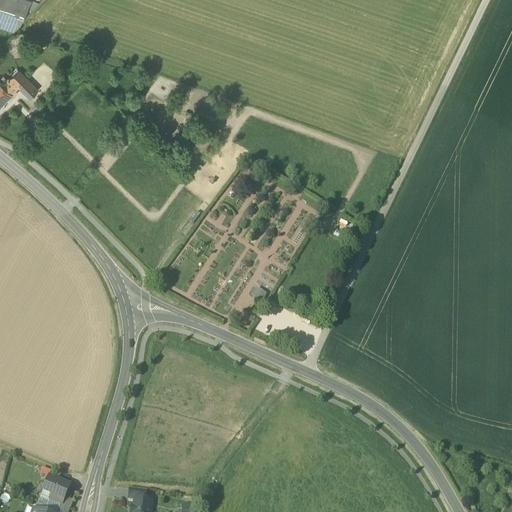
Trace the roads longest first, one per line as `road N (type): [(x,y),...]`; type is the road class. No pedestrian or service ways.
road 1 (secondary): [(458,511),(422,454),(374,406),(167,310),(125,308)]
road 2 (track): [(485,0),(319,343)]
road 3 (tertiary): [(86,511),(122,388),(125,308)]
road 4 (secondary): [(125,308),(108,265),(79,230),(0,160)]
